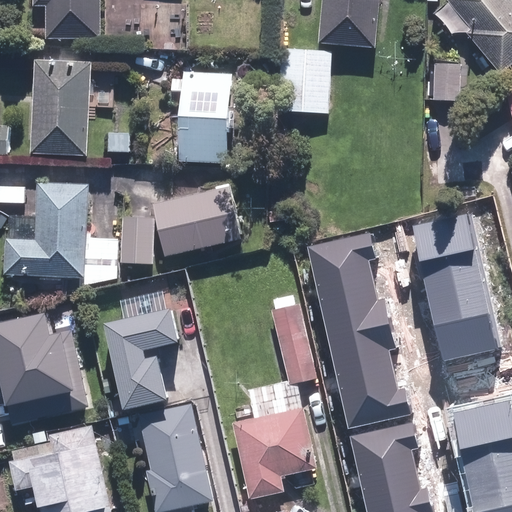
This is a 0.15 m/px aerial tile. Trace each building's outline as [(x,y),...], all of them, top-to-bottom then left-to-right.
[(104,39),(103,0),(37,0),(38,5),(50,5),(51,39),(104,39)] [(380,0),(326,0),(323,42),(376,47),(380,0)] [(511,64),(511,0),(450,0),(474,29),(470,32),(503,72),(511,64)] [(330,113),(333,52),(308,51),(285,49),(281,109),(330,113)] [(371,54),(349,54),(348,77),(370,78),(371,54)] [(90,154),(94,62),(38,60),(35,152),(90,154)] [(461,100),(462,65),(438,64),(437,99),(461,100)] [(231,74),(184,72),(181,161),(228,163),(231,74)] [(0,127),(0,153),(9,154),(10,128),(0,127)] [(133,133),(111,132),(110,153),(132,155),(133,133)] [(10,239),(8,273),(87,277),(91,187),(41,184),(38,241),(10,239)] [(157,204),(169,255),(244,237),(231,187),(157,204)] [(413,226),(443,360),(498,348),(468,214),(413,226)] [(159,219),(127,217),(124,262),(156,264),(159,219)] [(307,248),(351,429),(411,414),(405,387),(397,389),(388,351),(397,349),(384,298),(376,300),(367,261),(375,259),(369,234),(307,248)] [(275,310),(293,382),(320,375),(303,304),(275,310)] [(103,323),(123,410),(167,400),(157,358),(144,360),(141,348),(177,340),(170,308),(103,323)] [(0,323),(0,371),(13,425),(86,407),(67,330),(47,334),(42,313),(0,323)] [(452,413),(475,511),(511,511),(511,417),(508,401),(452,413)] [(212,500),(191,405),(141,416),(153,470),(148,471),(157,511),(212,500)] [(305,408),(237,423),(254,497),(287,489),(283,474),(318,465),(305,408)] [(350,438),(367,511),(434,511),(428,488),(420,490),(410,449),(417,447),(412,423),(350,438)] [(39,483),(45,511),(114,511),(96,425),(56,434),(59,451),(14,461),(20,487),(39,483)]
